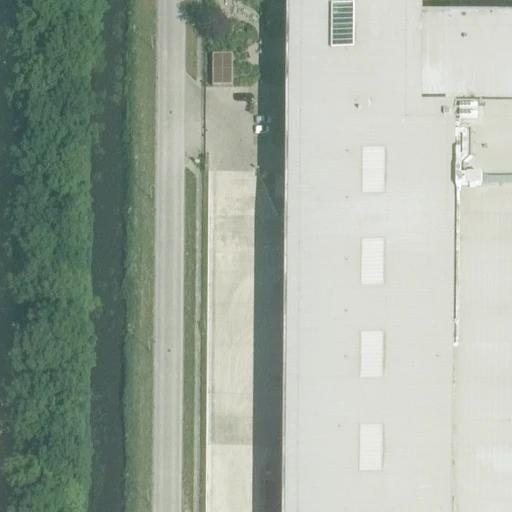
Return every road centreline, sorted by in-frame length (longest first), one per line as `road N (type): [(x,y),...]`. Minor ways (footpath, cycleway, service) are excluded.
road 1 (unclassified): [(168,511),(173,0)]
road 2 (track): [(50,511),(55,0)]
